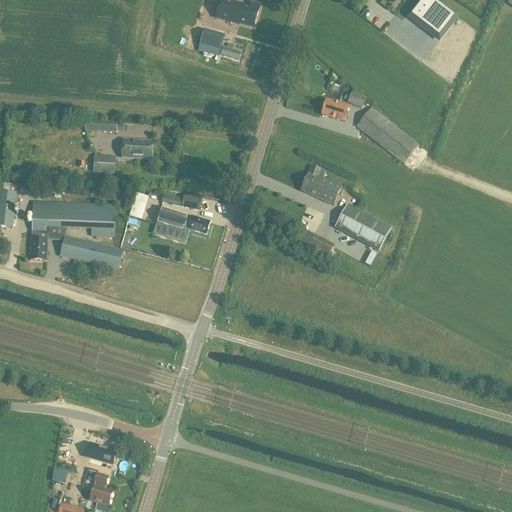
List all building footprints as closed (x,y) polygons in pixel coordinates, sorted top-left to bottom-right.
[(141,0),(137,40),(145,41),(150,0),(141,0)] [(178,0),(174,21),(180,22),(170,65),(188,69),(203,0),(178,0)] [(221,0),(215,20),(240,27),(240,26),(254,30),(261,8),(251,5),(250,10),(244,8),(246,0),(236,0),(235,5),(221,0)] [(440,41),(458,18),(435,0),(422,0),(409,17),(440,41)] [(75,41),(96,41),(96,29),(75,29),(75,41)] [(216,52),(220,34),(200,29),(195,47),(216,52)] [(223,48),(221,56),(239,61),(241,53),(233,51),(234,46),(229,45),(228,49),(223,48)] [(353,92),(348,103),(361,109),(362,107),(367,110),(372,101),(353,92)] [(326,100),(321,117),(345,124),(350,107),(326,100)] [(371,109),(356,128),(404,166),(419,146),(371,109)] [(85,122),(84,131),(117,134),(117,132),(123,132),(124,125),(85,122)] [(123,142),(121,160),(151,162),(152,143),(123,142)] [(94,156),(93,173),(115,174),(116,157),(94,156)] [(311,166),(300,193),(334,208),(342,188),(318,178),(319,177),(324,179),(327,173),(311,166)] [(0,192),(0,227),(14,229),(17,194),(0,192)] [(173,198),(171,208),(200,213),(202,201),(183,198),(182,200),(173,198)] [(32,204),(30,262),(47,263),(48,241),(50,241),(50,229),(96,231),(96,237),(116,238),(117,207),(32,204)] [(348,206),(336,229),(380,253),(392,230),(348,206)] [(162,209),(156,227),(184,235),(186,231),(207,238),(211,224),(162,209)] [(305,233),(298,246),(326,260),(333,247),(305,233)] [(65,238),(59,258),(119,273),(124,252),(65,238)] [(107,450),(103,463),(113,466),(117,453),(107,450)] [(95,487),(91,502),(110,507),(114,493),(104,490),(105,487),(107,487),(109,479),(98,476),(96,484),(95,487)]
